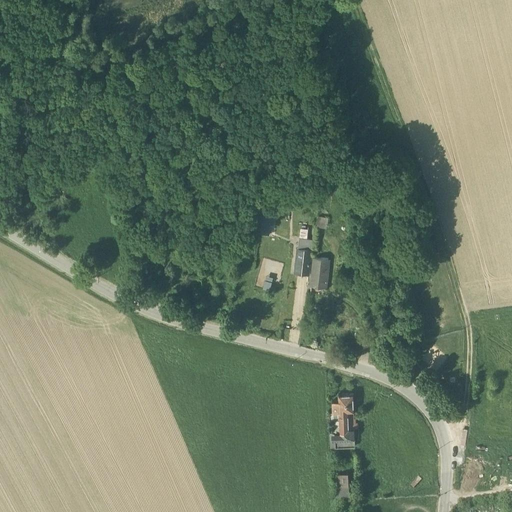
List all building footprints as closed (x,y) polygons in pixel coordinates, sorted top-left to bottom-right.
[(274,211),(262,210),(260,235),(269,235),(270,224),(274,225),(274,211)] [(327,219),(318,218),(316,227),(326,228),(327,219)] [(312,239),(299,238),(298,248),(310,249),(310,250),(311,250),(312,239)] [(310,249),(298,248),(295,273),(308,274),(307,274),(309,260),(310,250),(310,249)] [(328,259),(314,257),(311,286),(325,288),(328,259)] [(263,288),(270,289),(272,277),(266,276),(263,288)] [(353,393),(338,394),(339,401),(332,401),(333,412),(339,412),(339,419),(340,433),(335,433),(335,447),(355,446),(354,428),(349,429),(348,423),(348,419),(348,411),(354,411),(353,393)] [(335,506),(350,505),(348,472),(334,473),(335,506)]
